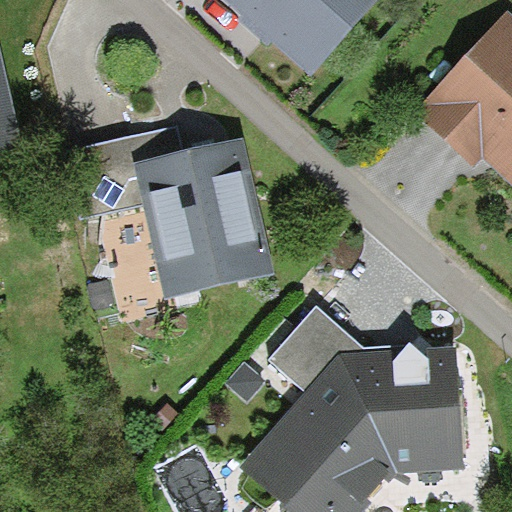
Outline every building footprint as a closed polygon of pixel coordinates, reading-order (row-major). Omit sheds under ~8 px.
[(0,0),(0,28),(25,0),(0,0)] [(292,0),(231,0),(265,30),(292,0)] [(504,97),(483,121),(501,137),(491,148),(511,166),(511,17),(501,8),(458,58),(504,97)] [(504,97),(458,58),(420,101),(466,140),(483,121),(504,97)] [(144,149),(179,143),(173,113),(62,132),(76,209),(152,196),(144,149)] [(144,149),(152,196),(166,271),(261,255),(239,132),(179,143),(144,149)] [(339,355),(256,458),(310,511),(358,511),(397,468),(466,464),(455,352),(339,355)]
